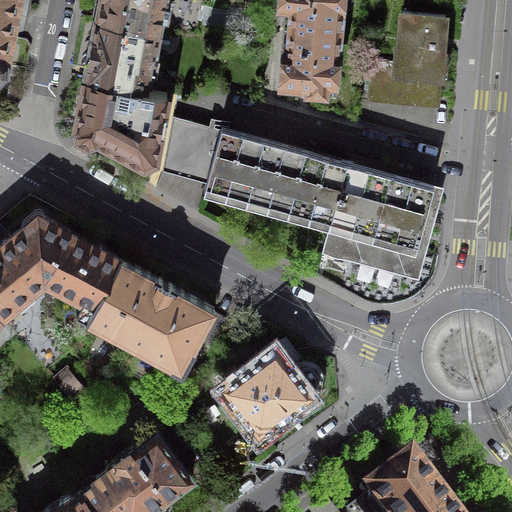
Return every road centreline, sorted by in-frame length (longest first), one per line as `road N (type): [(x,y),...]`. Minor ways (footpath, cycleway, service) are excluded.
road 1 (secondary): [(418,353),(304,310),(26,160)]
road 2 (secondary): [(477,307),(491,128)]
road 3 (residential): [(426,381),(304,472)]
road 4 (secondary): [(491,128),(502,0)]
